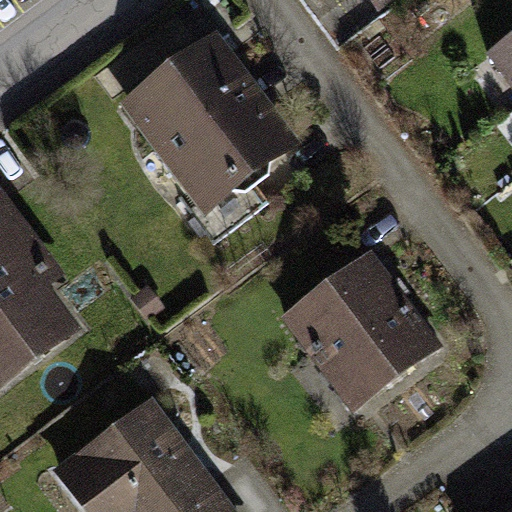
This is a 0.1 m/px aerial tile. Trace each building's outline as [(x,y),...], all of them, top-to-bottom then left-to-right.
[(371,0),(378,8),(388,0),(371,0)] [(215,44),(131,107),(203,203),(191,212),(215,245),(269,205),(249,179),(292,147),(215,44)] [(511,46),(502,54),(511,66),(511,46)] [(0,383),(69,331),(35,286),(51,274),(0,206),(0,383)] [(370,258),(287,320),(347,401),(431,339),(370,258)] [(141,356),(156,375),(176,360),(162,341),(141,356)] [(227,511),(151,409),(63,475),(90,511),(106,511),(117,504),(123,511),(227,511)]
